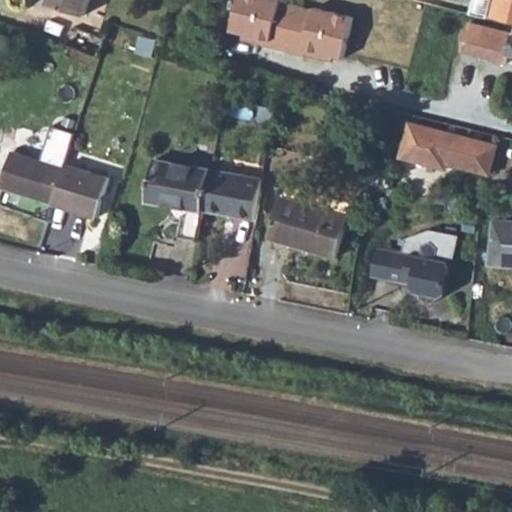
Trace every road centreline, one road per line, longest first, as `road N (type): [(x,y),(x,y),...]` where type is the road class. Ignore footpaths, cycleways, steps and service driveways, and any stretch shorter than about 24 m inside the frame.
road 1 (residential): [(511,369),(0,269)]
road 2 (track): [(364,511),(0,439)]
